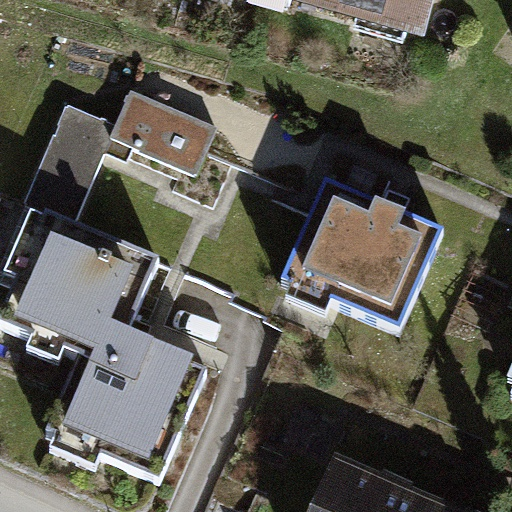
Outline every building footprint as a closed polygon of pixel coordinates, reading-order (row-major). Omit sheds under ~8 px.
[(301,0),(419,34),(429,0),(301,0)] [(129,95),(116,127),(111,139),(195,174),(214,129),(129,95)] [(74,229),(111,139),(116,127),(65,107),(24,209),(40,215),(74,229)] [(325,183),(279,286),(397,338),(443,234),(325,183)] [(158,263),(74,229),(40,215),(0,314),(0,330),(76,361),(100,371),(107,352),(119,357),(126,341),(158,263)] [(205,374),(126,341),(119,357),(107,352),(100,371),(76,361),(44,438),(160,485),(205,374)] [(375,488),(332,469),(313,511),(429,511),(407,502),(412,491),(380,477),(375,488)]
